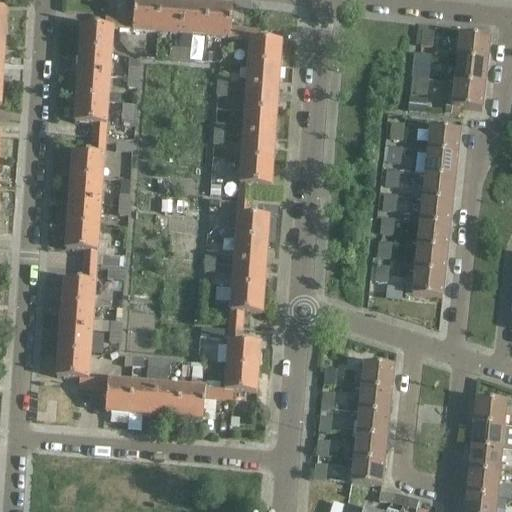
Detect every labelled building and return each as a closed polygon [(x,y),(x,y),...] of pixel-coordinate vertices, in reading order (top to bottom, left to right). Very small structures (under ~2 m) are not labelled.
[(118,22),(117,32),(156,35),(158,4),(134,2),(132,23),(118,22)] [(180,37),(182,6),(158,4),(156,35),(180,37)] [(203,39),(205,7),(182,6),(180,37),(203,39)] [(242,42),(243,32),(229,31),(230,9),(205,7),(203,39),(242,42)] [(117,32),(118,22),(104,21),(103,30),(81,28),(79,53),(109,55),(111,32),(117,32)] [(278,70),(280,45),(257,43),(257,33),(243,32),(242,42),(249,43),(247,67),(278,70)] [(431,50),(432,34),(421,33),(420,48),(431,50)] [(457,61),(486,64),(489,40),(459,37),(457,61)] [(168,52),(168,61),(178,62),(178,53),(168,52)] [(108,79),(109,55),(79,53),(77,77),(108,79)] [(188,62),(188,54),(178,53),(178,62),(188,62)] [(428,73),(430,58),(419,57),(418,72),(428,73)] [(484,88),(486,64),(457,61),(455,85),(484,88)] [(276,93),(278,70),(247,67),(246,91),(276,93)] [(137,81),(138,71),(129,71),(128,81),(137,81)] [(106,103),(108,79),(77,77),(75,101),(106,103)] [(226,90),(227,80),(218,79),(217,89),(226,90)] [(127,91),(136,91),(137,81),(128,81),(127,91)] [(426,97),(427,82),(417,81),(415,96),(426,97)] [(481,112),(484,88),(455,85),(452,109),(481,112)] [(217,99),(225,99),(226,90),(217,89),(217,99)] [(275,117),(276,93),(246,91),(244,115),(275,117)] [(92,140),(104,141),(106,103),(75,101),(73,125),(93,127),(92,140)] [(273,141),(275,117),(244,115),(242,138),(273,141)] [(401,142),(403,127),(391,125),(390,141),(401,142)] [(223,137),(223,127),(215,126),(214,136),(223,137)] [(427,154),(456,157),(459,133),(429,130),(427,154)] [(213,146),(222,147),(223,137),(214,136),(213,146)] [(271,164),(273,141),(242,138),(241,162),(271,164)] [(101,183),(103,145),(91,144),(90,157),(72,156),(70,180),(101,183)] [(398,166),(400,151),(389,150),(387,165),(398,166)] [(456,157),(427,154),(417,153),(414,176),(424,178),(454,181),(456,157)] [(238,200),(249,201),(250,188),(269,189),(271,164),(241,162),(238,200)] [(396,190),(398,175),(387,173),(385,189),(396,190)] [(451,204),(454,181),(424,178),(422,201),(451,204)] [(99,206),(101,183),(70,180),(69,204),(99,206)] [(394,213),(395,198),(384,197),(382,212),(394,213)] [(128,208),(129,198),(120,198),(119,208),(128,208)] [(449,228),(451,204),(422,201),(419,225),(449,228)] [(97,230),(99,206),(69,204),(67,228),(97,230)] [(248,218),(249,205),(238,204),(235,242),(266,245),(268,220),(248,218)] [(118,218),(127,218),(128,208),(119,208),(118,218)] [(391,237),(393,222),(382,221),(380,236),(391,237)] [(447,252),(449,228),(419,225),(417,249),(447,252)] [(83,267),(95,268),(97,230),(67,228),(65,252),(84,254),(83,267)] [(265,268),(266,245),(235,242),(233,266),(265,268)] [(388,261),(390,246),(379,245),(377,260),(388,261)] [(444,276),(447,252),(417,249),(414,273),(444,276)] [(214,265),(215,255),(206,254),(205,264),(214,265)] [(204,274),(213,275),(214,265),(205,264),(204,274)] [(263,292),(265,268),(233,266),(231,290),(263,292)] [(387,284),(388,269),(377,268),(375,283),(387,284)] [(92,310),(95,272),(83,271),(82,284),(64,283),(62,307),(92,310)] [(124,274),(107,273),(107,282),(123,282),(124,274)] [(442,300),(444,276),(414,273),(412,297),(442,300)] [(229,328),(240,329),(241,316),(261,317),(263,292),(231,290),(229,328)] [(90,333),(92,310),(62,307),(60,331),(90,333)] [(119,336),(120,326),(111,325),(110,335),(119,336)] [(89,357),(90,333),(60,331),(58,355),(89,357)] [(239,346),(240,333),(228,332),(226,369),(257,372),(259,347),(239,346)] [(109,345),(118,345),(119,336),(110,335),(109,345)] [(92,392),(93,383),(87,382),(89,357),(58,355),(56,380),(79,381),(78,391),(92,392)] [(147,362),(147,371),(157,371),(157,362),(147,362)] [(166,372),(167,363),(157,362),(157,371),(166,372)] [(361,391),(391,394),(393,370),(363,366),(361,391)] [(255,396),(257,372),(226,369),(224,393),(218,393),(217,402),(231,403),(232,394),(255,396)] [(334,388),(336,373),(324,372),(323,387),(334,388)] [(93,383),(92,392),(106,393),(104,415),(129,417),(132,386),(93,383)] [(153,419),(155,388),(132,386),(129,417),(153,419)] [(177,421),(179,390),(155,388),(153,419),(177,421)] [(217,402),(218,393),(179,390),(177,421),(202,422),(203,401),(217,402)] [(388,418),(391,394),(361,391),(358,415),(388,418)] [(332,412),(333,398),(322,397),(321,411),(332,412)] [(474,427),(503,430),(506,406),(476,403),(474,427)] [(386,442),(388,418),(358,415),(356,438),(386,442)] [(329,435),(331,421),(320,420),(318,434),(329,435)] [(501,454),(503,430),(474,427),(471,451),(501,454)] [(383,465),(386,442),(356,438),(353,462),(383,465)] [(326,459),(328,444),(317,443),(316,458),(326,459)] [(499,477),(501,454),(471,451),(469,475),(499,477)] [(381,490),(383,465),(353,462),(351,487),(381,490)] [(324,483),(326,469),(315,468),(313,482),(324,483)] [(496,501),(499,477),(469,475),(467,498),(496,501)] [(392,506),(395,498),(380,496),(379,505),(392,506)] [(404,510),(407,501),(395,498),(392,506),(404,510)] [(495,511),(496,501),(467,498),(465,511),(495,511)] [(411,511),(415,511),(418,505),(407,501),(404,510),(411,511)]
